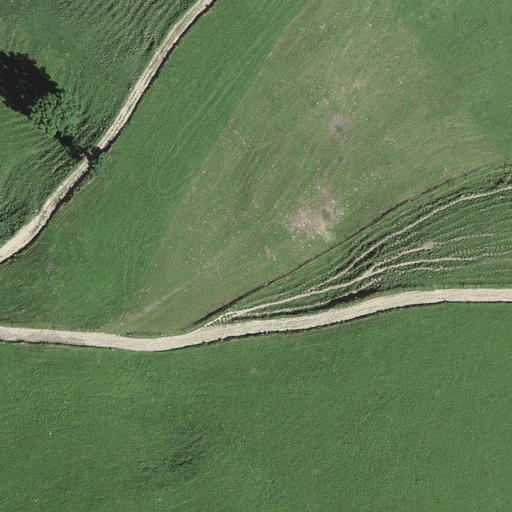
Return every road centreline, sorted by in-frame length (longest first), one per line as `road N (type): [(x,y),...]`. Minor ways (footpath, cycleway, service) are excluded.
road 1 (track): [(0,332),(173,340),(400,300),(511,294)]
road 2 (track): [(207,0),(171,38),(113,135),(42,220),(0,255)]
